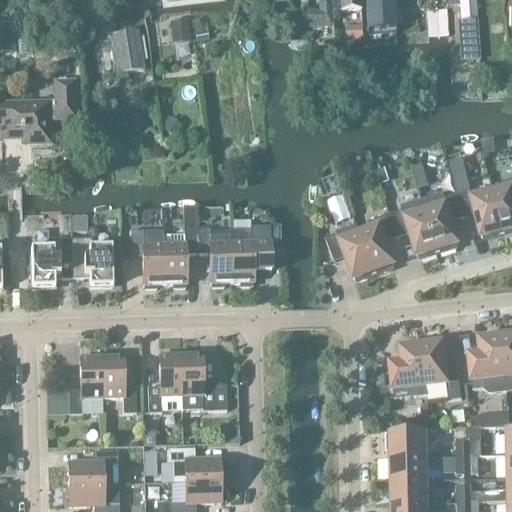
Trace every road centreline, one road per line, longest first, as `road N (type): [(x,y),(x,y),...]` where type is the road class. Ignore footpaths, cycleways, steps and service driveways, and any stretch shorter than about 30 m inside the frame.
road 1 (residential): [(30,328),(252,320)]
road 2 (residential): [(258,511),(252,320)]
road 3 (residential): [(356,511),(352,321)]
road 4 (residential): [(34,511),(30,328)]
road 5 (residential): [(352,321),(412,289),(511,260)]
road 6 (residential): [(352,321),(511,302)]
